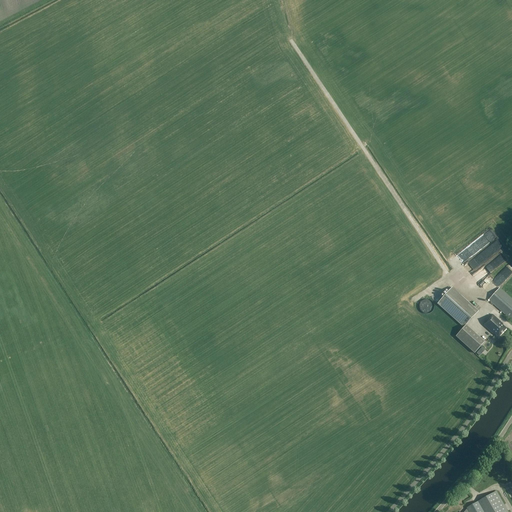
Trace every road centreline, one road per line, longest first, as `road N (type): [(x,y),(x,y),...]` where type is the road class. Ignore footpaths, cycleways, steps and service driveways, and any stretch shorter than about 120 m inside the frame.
road 1 (unclassified): [(393,511),(460,435),(511,357)]
road 2 (unclassified): [(434,511),(511,418)]
